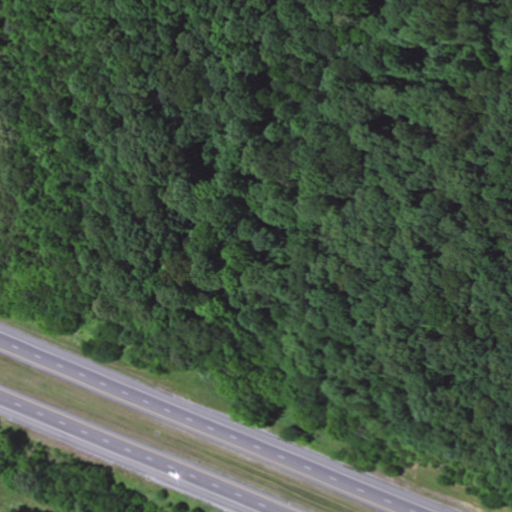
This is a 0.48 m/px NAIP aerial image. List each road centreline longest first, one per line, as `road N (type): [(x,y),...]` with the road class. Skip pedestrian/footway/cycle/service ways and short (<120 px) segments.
road 1 (motorway): [(412,511),(0,342)]
road 2 (motorway): [(0,402),(267,511)]
